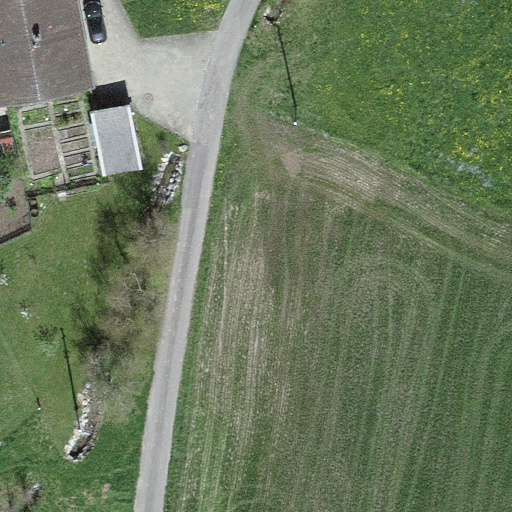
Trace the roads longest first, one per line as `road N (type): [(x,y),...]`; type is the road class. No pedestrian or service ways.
road 1 (residential): [(146,511),(195,197),(221,63),(245,0)]
road 2 (track): [(151,476),(0,478)]
